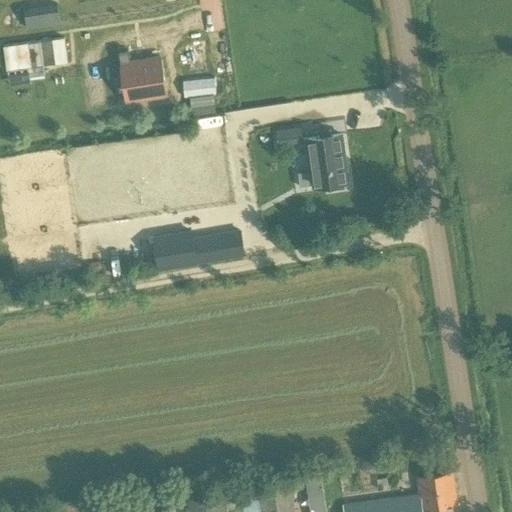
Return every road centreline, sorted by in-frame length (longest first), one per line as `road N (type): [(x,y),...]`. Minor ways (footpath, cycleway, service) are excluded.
road 1 (unclassified): [(480,511),(400,0)]
road 2 (unknown): [(252,0),(277,112),(414,90)]
